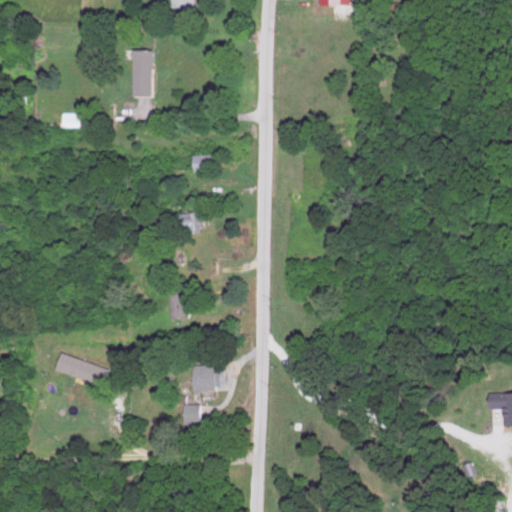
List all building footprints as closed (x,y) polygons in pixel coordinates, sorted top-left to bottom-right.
[(137,93),(157,93),(158,48),(139,47),(137,93)] [(92,112),(66,112),(66,125),(92,126),(92,112)] [(198,169),(218,169),(218,152),(197,153),(198,169)] [(206,231),(206,210),(174,212),(175,231),(206,231)] [(174,282),(175,317),(193,316),(192,281),(174,282)] [(62,370),(110,382),(115,365),(66,353),(62,370)] [(197,365),(198,388),(227,387),(226,364),(197,365)] [(511,424),(511,390),(494,391),(494,407),(509,406),(509,424),(511,424)] [(206,424),(206,402),(188,403),(189,425),(206,424)]
